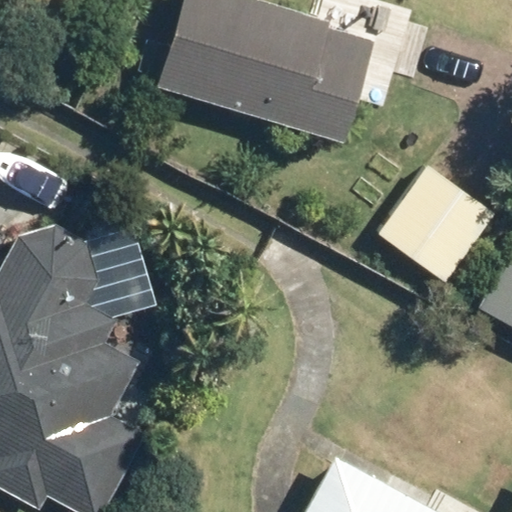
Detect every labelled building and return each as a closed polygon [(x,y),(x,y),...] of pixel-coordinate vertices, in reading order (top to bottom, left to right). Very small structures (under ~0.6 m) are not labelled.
[(331,16),(277,0),(181,0),(157,80),(345,136),(375,36),(329,23),(331,16)] [(496,210),(428,160),(378,228),(446,278),(496,210)] [(0,482),(40,504),(47,491),(86,511),(101,511),(146,429),(112,411),(140,357),(105,339),(118,315),(87,298),(101,275),(91,239),(57,219),(21,230),(0,266),(0,482)] [(511,242),(479,302),(511,319),(511,242)] [(511,511),(510,511),(445,511),(335,452),(302,511),(511,511)]
